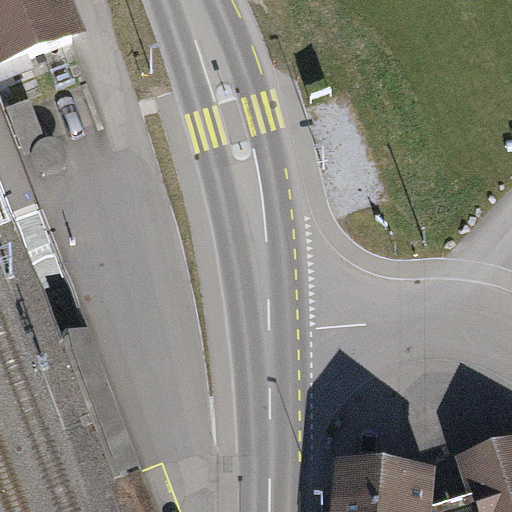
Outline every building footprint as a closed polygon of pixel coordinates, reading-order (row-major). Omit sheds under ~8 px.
[(0,0),(0,83),(86,49),(65,0),(0,0)] [(7,114),(24,163),(49,155),(31,106),(7,114)] [(68,339),(119,473),(139,465),(88,331),(68,339)] [(511,511),(511,439),(457,456),(473,511),(511,511)] [(429,511),(433,466),(335,458),(330,511),(429,511)]
